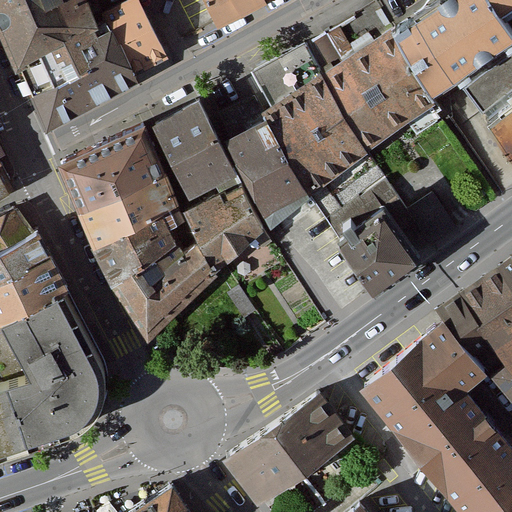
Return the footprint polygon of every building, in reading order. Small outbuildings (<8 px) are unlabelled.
[(0,0),(0,12),(22,56),(104,14),(96,0),(0,0)] [(165,52),(139,0),(129,0),(104,14),(110,24),(131,68),(165,52)] [(209,0),(218,17),(252,0),(209,0)] [(511,31),(492,0),(429,0),(380,29),(428,99),(511,35),(511,31)] [(511,0),(492,0),(511,31),(511,0)] [(110,24),(104,14),(22,56),(37,88),(103,53),(94,36),(110,24)] [(103,53),(37,88),(52,116),(131,68),(110,24),(94,36),(103,53)] [(380,29),(313,70),(362,145),(403,118),(413,131),(439,113),(428,99),(380,29)] [(323,32),(311,38),(321,56),(333,50),(323,32)] [(247,71),(260,97),(272,119),(314,205),(371,160),(362,145),(313,70),(296,43),(247,71)] [(511,50),(462,88),(485,119),(511,99),(511,50)] [(260,97),(233,111),(245,134),(272,119),(260,97)] [(511,99),(485,119),(511,155),(511,99)] [(234,191),(246,186),(204,101),(168,118),(198,188),(227,175),(234,191)] [(272,119),(245,134),(283,221),(314,205),(272,119)] [(157,123),(122,138),(142,184),(176,168),(157,123)] [(122,138),(70,161),(91,206),(142,184),(122,138)] [(0,191),(17,182),(6,159),(0,162),(0,191)] [(176,168),(142,184),(91,206),(108,244),(191,202),(176,168)] [(363,287),(413,251),(386,212),(400,202),(385,182),(321,228),(363,287)] [(212,237),(230,266),(271,232),(246,186),(234,191),(200,207),(212,237)] [(453,223),(431,190),(408,206),(430,238),(453,223)] [(196,217),(191,202),(108,244),(126,283),(173,255),(178,264),(198,249),(183,224),(196,217)] [(0,252),(10,247),(36,234),(22,209),(0,218),(0,252)] [(23,275),(55,257),(41,232),(36,234),(10,247),(23,275)] [(173,255),(126,283),(160,339),(230,266),(212,237),(198,249),(178,264),(173,255)] [(0,287),(23,275),(10,247),(0,252),(0,287)] [(511,247),(435,307),(440,314),(480,366),(511,406),(511,247)] [(40,310),(72,295),(55,257),(23,275),(40,310)] [(0,328),(40,310),(23,275),(0,287),(0,328)] [(0,328),(0,338),(19,373),(39,433),(78,420),(88,412),(97,402),(103,389),(104,372),(101,356),(72,295),(40,310),(0,328)] [(362,375),(469,511),(493,511),(511,497),(511,451),(458,382),(480,366),(440,314),(362,375)] [(0,378),(0,445),(39,433),(19,373),(0,378)] [(231,454),(262,496),(349,433),(318,390),(231,454)] [(187,511),(170,488),(134,511),(187,511)] [(367,511),(349,489),(320,511),(367,511)]
